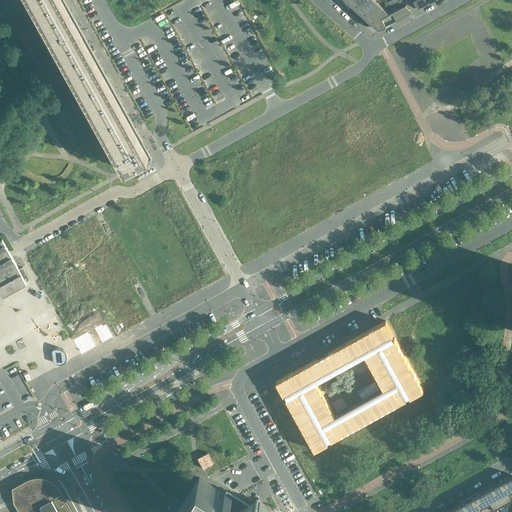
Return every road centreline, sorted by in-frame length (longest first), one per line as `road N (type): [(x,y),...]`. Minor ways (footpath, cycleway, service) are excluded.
road 1 (residential): [(243,287),(511,138)]
road 2 (residential): [(265,328),(277,352),(511,225)]
road 3 (secondary): [(511,172),(257,312)]
road 4 (secondary): [(265,328),(511,191)]
road 5 (secondary): [(257,312),(50,427)]
road 6 (residential): [(372,48),(357,70),(177,167)]
road 7 (secondary): [(93,424),(265,328)]
road 8 (residential): [(99,0),(160,112),(160,137),(177,167)]
road 9 (residential): [(208,306),(47,395)]
road 10 (residential): [(177,167),(134,192),(111,193),(16,247)]
road 11 (residential): [(177,167),(243,287)]
